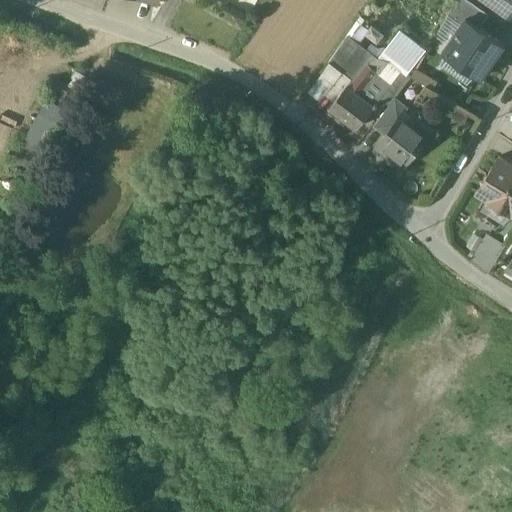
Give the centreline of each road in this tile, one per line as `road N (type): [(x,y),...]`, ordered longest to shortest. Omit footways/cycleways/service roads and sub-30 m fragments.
road 1 (residential): [(41,0),(209,62),(266,92),(422,235)]
road 2 (residential): [(511,87),(422,235)]
